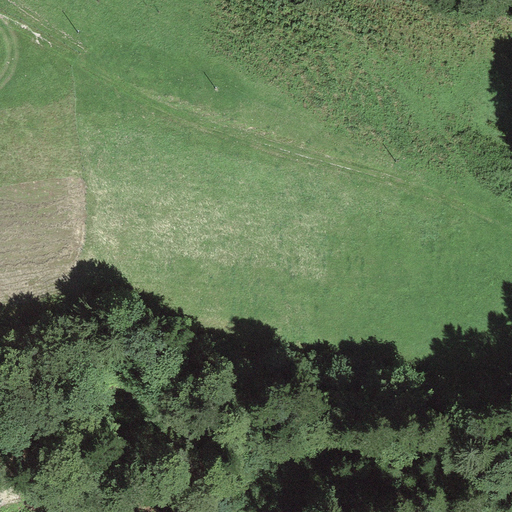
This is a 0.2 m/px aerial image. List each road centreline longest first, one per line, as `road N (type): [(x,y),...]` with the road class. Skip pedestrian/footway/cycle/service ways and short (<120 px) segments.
road 1 (track): [(0,20),(122,89),(511,227)]
road 2 (track): [(511,404),(466,417),(353,401),(244,428),(165,420),(171,440),(264,511)]
